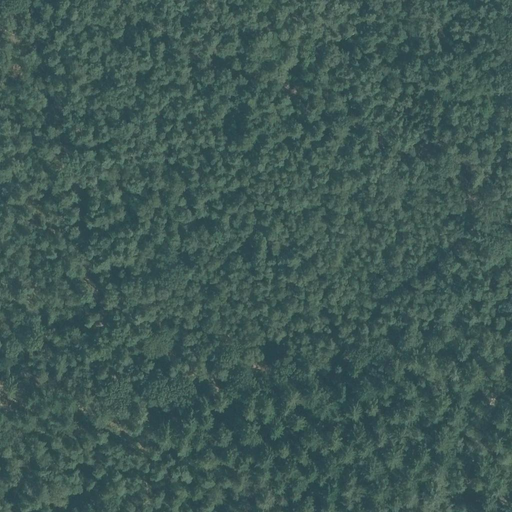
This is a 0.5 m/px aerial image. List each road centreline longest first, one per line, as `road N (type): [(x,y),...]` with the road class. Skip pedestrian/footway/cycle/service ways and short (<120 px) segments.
road 1 (track): [(110,0),(452,166),(474,212),(446,247),(387,290),(325,320),(235,342),(156,347),(104,383),(0,370)]
road 2 (track): [(295,511),(104,383)]
road 3 (track): [(511,344),(451,511)]
